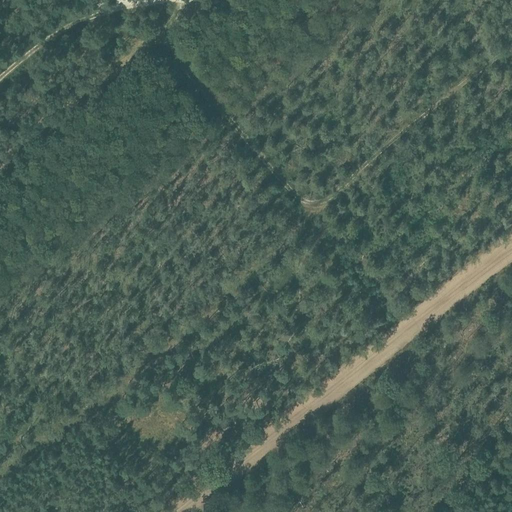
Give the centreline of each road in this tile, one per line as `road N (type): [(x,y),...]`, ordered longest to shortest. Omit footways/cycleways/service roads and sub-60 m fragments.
road 1 (track): [(181,511),(511,245)]
road 2 (track): [(101,13),(58,32),(0,80)]
